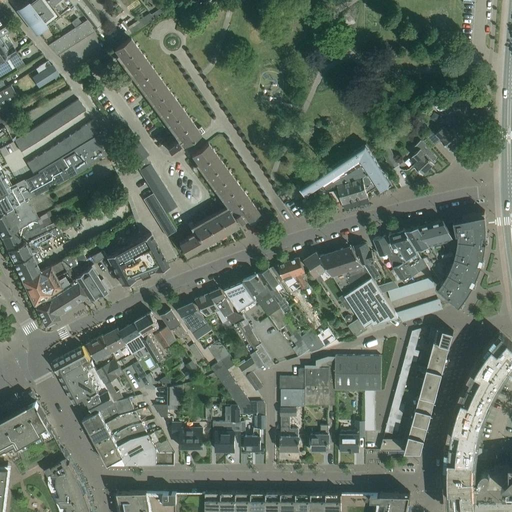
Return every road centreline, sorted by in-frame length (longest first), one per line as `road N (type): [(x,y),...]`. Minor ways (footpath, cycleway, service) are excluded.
road 1 (residential): [(36,345),(299,237)]
road 2 (residential): [(270,477),(270,371),(407,325)]
road 3 (residential): [(299,237),(509,188)]
road 4 (residential): [(299,237),(224,122),(178,156)]
road 5 (residential): [(98,476),(270,477)]
road 6 (residential): [(157,157),(95,71),(74,85)]
road 7 (residential): [(157,157),(190,208),(205,194),(178,156)]
road 8 (residential): [(98,476),(37,365)]
